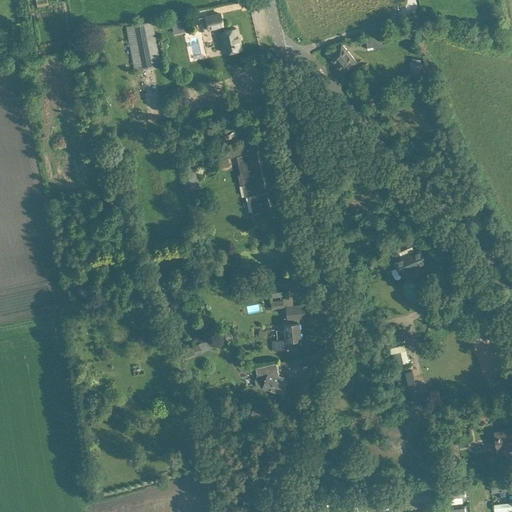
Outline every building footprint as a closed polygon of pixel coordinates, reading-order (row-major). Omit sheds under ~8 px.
[(205,17),(199,18),(200,26),(206,25),(207,29),(218,27),(220,31),(219,32),(224,53),(241,49),(239,41),(238,41),(237,36),(238,36),(236,28),(223,31),(222,26),(223,26),(220,14),(205,17)] [(134,70),(160,65),(152,21),(126,26),(134,70)] [(384,34),(359,40),(361,49),(368,47),(368,50),(386,46),(384,34)] [(343,74),(358,63),(342,43),(327,55),(343,74)] [(412,76),(422,78),(425,62),(415,61),(412,76)] [(379,122),(389,116),(384,108),(374,115),(379,122)] [(253,135),(234,145),(246,196),(249,196),(253,213),(271,209),(267,191),(263,192),(262,187),(264,186),(263,181),(264,181),(263,177),(262,177),(257,151),(255,152),(254,143),(256,141),(253,135)] [(188,191),(198,188),(194,169),(184,171),(188,191)] [(398,267),(391,270),(394,277),(394,276),(395,278),(397,279),(399,278),(400,277),(401,275),(401,274),(426,263),(420,249),(401,257),(398,250),(392,253),(395,260),(398,267)] [(446,264),(441,266),(442,270),(438,271),(438,272),(437,273),(437,275),(434,276),(440,290),(452,285),(446,269),(447,269),(446,264)] [(283,307),(282,299),(271,300),(272,308),(283,307)] [(286,339),(276,340),(277,350),(296,348),(295,340),(301,339),(300,322),(299,322),(299,318),(306,317),(304,304),(286,306),(288,317),(284,318),(286,339)] [(261,333),(261,343),(270,343),(269,333),(261,333)] [(221,343),(218,335),(191,346),(194,354),(221,343)] [(257,374),(256,379),(257,384),(263,387),(283,393),(287,381),(278,378),(278,372),(276,363),(256,367),(257,374)] [(413,373),(403,375),(409,398),(419,396),(413,373)] [(473,421),(492,417),(490,404),(471,407),(473,421)] [(264,425),(266,410),(265,410),(265,407),(259,406),(259,408),(257,408),(257,409),(254,408),(251,422),(264,425)] [(498,438),(491,439),(493,451),(511,447),(511,431),(497,434),(498,438)] [(511,485),(495,486),(495,496),(504,496),(511,495),(511,485)]
